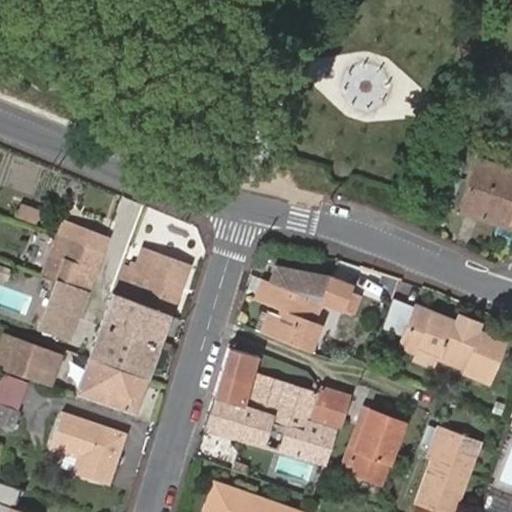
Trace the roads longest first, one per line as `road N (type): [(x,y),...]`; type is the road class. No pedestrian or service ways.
road 1 (tertiary): [(242,206),(150,511)]
road 2 (tertiary): [(511,294),(374,239),(242,206)]
road 3 (tertiary): [(242,206),(136,175),(0,119)]
